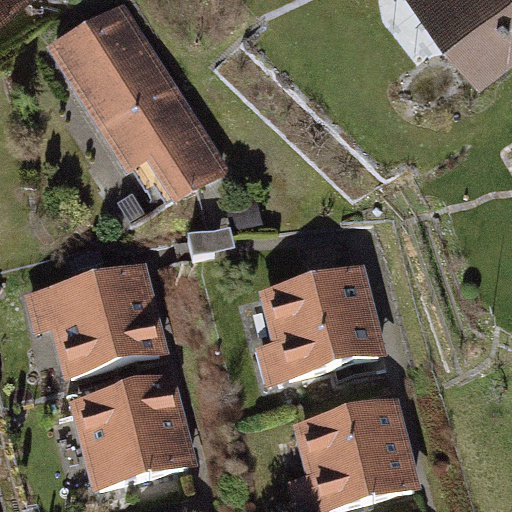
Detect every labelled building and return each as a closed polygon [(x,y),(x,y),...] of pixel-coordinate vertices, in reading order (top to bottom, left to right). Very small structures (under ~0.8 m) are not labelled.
[(20,0),(0,0),(0,21),(25,9),(20,0)] [(511,0),(398,0),(466,87),(511,51),(511,0)] [(114,13),(32,62),(105,183),(130,168),(158,215),(215,182),(114,13)] [(367,267),(244,295),(266,389),(388,361),(367,267)] [(139,271),(16,299),(38,393),(160,365),(139,271)] [(170,387),(47,415),(69,509),(191,481),(170,387)] [(398,405),(276,432),(293,511),(362,511),(420,499),(398,405)]
